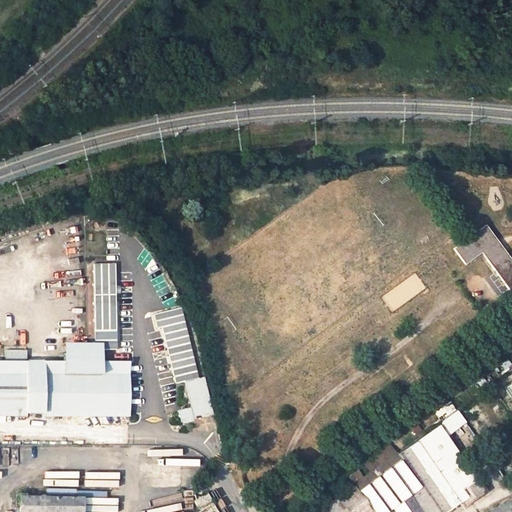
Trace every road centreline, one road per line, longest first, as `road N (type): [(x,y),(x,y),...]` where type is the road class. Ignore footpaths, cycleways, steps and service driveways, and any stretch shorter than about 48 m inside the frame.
road 1 (track): [(478,279),(502,325),(247,511)]
road 2 (track): [(447,296),(318,403),(296,434),(276,490)]
road 3 (unknown): [(0,424),(156,431)]
